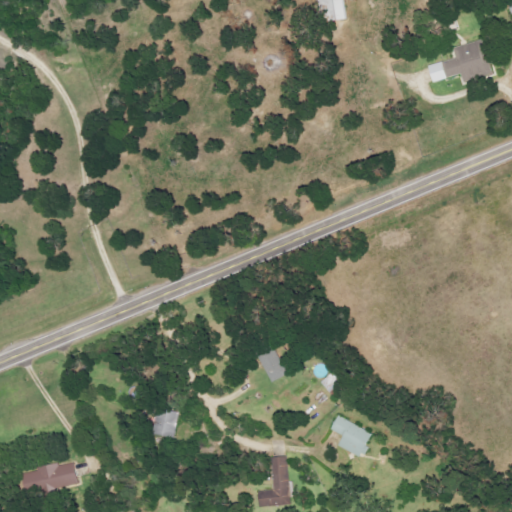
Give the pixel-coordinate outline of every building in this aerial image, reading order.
[(324,23),(347,20),(344,0),(321,0),(324,23)] [(458,59),(430,66),(435,83),(463,76),(465,83),(475,81),(473,73),(486,69),(482,55),(488,54),(484,40),(455,48),(458,59)] [(273,383),(289,376),(276,347),(259,355),(273,383)] [(342,384),(333,374),(322,383),(331,393),(342,384)] [(174,439),(180,414),(161,409),(155,434),(174,439)] [(374,435),(339,416),(332,430),(345,437),(339,447),(361,458),(374,435)] [(275,493),(261,493),(261,507),(291,507),(290,458),(274,458),(275,493)] [(79,482),(76,470),(70,472),(69,468),(62,469),(61,464),(25,473),(30,494),(79,482)]
